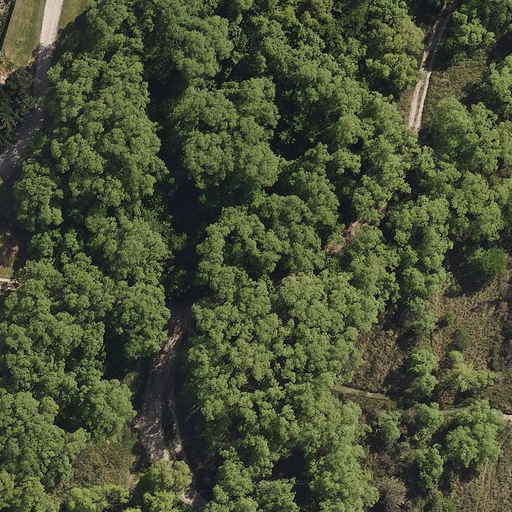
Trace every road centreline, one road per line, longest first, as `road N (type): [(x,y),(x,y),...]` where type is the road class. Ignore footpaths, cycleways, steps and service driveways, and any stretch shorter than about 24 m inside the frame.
road 1 (track): [(159,299),(209,299),(283,279),(348,248),(384,208),(415,85),(449,0)]
road 2 (track): [(0,282),(159,299),(175,325),(173,427),(186,478),(207,511)]
road 3 (track): [(0,165),(24,143),(53,0)]
